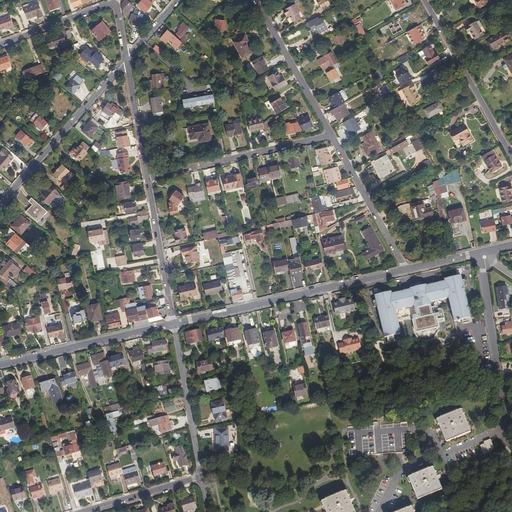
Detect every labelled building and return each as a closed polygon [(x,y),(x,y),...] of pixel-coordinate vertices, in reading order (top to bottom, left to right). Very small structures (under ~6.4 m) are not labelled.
[(46,0),(45,0),(50,11),(60,8),(57,0),(46,0)] [(145,12),(156,1),(154,0),(143,0),(138,5),(145,12)] [(389,0),(396,10),(405,5),(402,1),(401,0),(389,0)] [(473,0),(474,1),(476,0),(480,8),(491,2),(489,0),(473,0)] [(127,13),(133,5),(131,2),(126,7),(124,10),(127,13)] [(37,15),(37,16),(42,14),(38,3),(24,8),(27,18),(37,15)] [(286,16),(287,15),(288,14),(290,18),(292,21),(300,17),(298,14),(299,13),(294,4),(285,9),(286,10),(283,12),(286,16)] [(135,15),(132,14),(129,21),(133,22),(133,24),(140,27),(143,18),(135,15)] [(0,25),(2,30),(5,28),(8,27),(9,29),(13,27),(9,16),(0,19),(0,25)] [(319,16),(307,22),(308,23),(306,24),(308,28),(310,26),(313,32),(318,29),(315,24),(321,20),(319,16)] [(354,26),(360,37),(365,34),(359,24),(361,22),(359,19),(352,22),(354,26)] [(225,29),(226,21),(216,20),(215,28),(225,29)] [(402,30),(396,20),(379,29),(382,33),(389,29),(393,35),(402,30)] [(111,32),(103,22),(92,31),(100,41),(111,32)] [(483,35),(476,22),(466,27),(468,32),(470,31),(475,40),(483,35)] [(180,31),(175,36),(177,38),(178,38),(185,44),(190,39),(184,34),(186,32),(189,34),(192,31),(185,24),(182,27),(182,26),(178,30),(180,31)] [(175,36),(169,30),(162,39),(166,43),(170,39),(174,43),(173,45),(177,49),(183,43),(177,38),(175,36)] [(507,36),(504,30),(488,39),(493,48),(504,43),(504,44),(510,40),(508,36),(507,36)] [(333,38),(336,43),(344,39),(341,33),(333,38)] [(67,46),(63,34),(47,41),(49,48),(59,44),(60,49),(67,46)] [(248,41),(245,36),(233,42),(242,58),(251,53),(245,43),(248,41)] [(156,45),(154,48),(160,54),(162,50),(156,45)] [(429,66),(441,59),(437,53),(434,54),(430,46),(422,50),(427,58),(425,59),(429,66)] [(107,57),(103,53),(101,55),(98,52),(91,60),(98,67),(107,57)] [(318,61),(323,70),(330,66),(330,68),(335,65),(337,64),(331,53),(318,61)] [(4,58),(0,59),(0,70),(12,66),(8,55),(4,57),(4,58)] [(508,69),(511,73),(511,72),(511,55),(504,60),(506,64),(503,66),(502,67),(504,70),(506,70),(508,69)] [(261,57),(252,61),(260,75),(269,70),(261,57)] [(45,72),(42,64),(25,71),(28,78),(45,72)] [(330,68),(324,71),(332,84),(340,80),(334,69),(336,68),(335,65),(330,68)] [(401,86),(412,80),(409,76),(408,76),(406,75),(403,68),(399,70),(400,71),(395,73),(398,78),(397,79),(401,86)] [(54,77),(58,81),(63,75),(58,71),(54,77)] [(269,77),(276,91),(287,85),(282,76),(281,77),(278,72),(269,77)] [(163,79),(162,73),(151,75),(152,80),(149,81),(150,89),(153,89),(161,88),(160,79),(163,79)] [(84,80),(78,75),(67,87),(74,93),(81,85),(80,84),(84,80)] [(411,85),(401,90),(410,105),(420,100),(414,89),(415,88),(413,84),(411,85)] [(24,95),(25,97),(26,98),(33,93),(30,90),(27,93),(24,95)] [(333,109),(343,104),(345,103),(342,99),(345,97),(341,91),(329,98),(331,101),(333,105),(332,105),(333,109)] [(69,99),(62,93),(52,104),(59,110),(69,99)] [(184,109),(215,103),(213,94),(199,96),(199,94),(192,96),(192,97),(183,99),(184,109)] [(286,107),(279,94),(269,100),(277,113),(286,107)] [(163,108),(161,96),(151,97),(153,110),(155,109),(156,112),(161,111),(161,108),(163,108)] [(443,110),(438,102),(424,111),(428,118),(443,110)] [(114,106),(112,105),(109,103),(104,111),(113,117),(111,121),(117,125),(119,123),(118,122),(125,111),(115,105),(114,106)] [(337,117),(339,120),(349,115),(343,104),(333,109),(330,111),(332,115),(333,114),(335,118),(337,117)] [(37,113),(30,120),(34,124),(41,130),(48,123),(41,116),(37,113)] [(298,122),(302,131),(314,126),(309,116),(298,121),(298,122)] [(251,132),(265,128),(264,123),(262,117),(248,121),(251,132)] [(99,122),(94,118),(83,131),(91,137),(101,125),(99,122)] [(360,130),(353,118),(344,123),(351,135),(360,130)] [(288,134),(302,131),(298,122),(287,125),(288,129),(286,130),(288,134)] [(242,133),(240,123),(226,126),(228,137),(232,136),(232,135),(242,133)] [(210,140),(208,124),(189,128),(191,139),(202,137),(203,141),(210,140)] [(472,140),(464,125),(451,132),(455,140),(458,138),(462,146),(472,140)] [(119,147),(131,145),(130,141),(129,142),(128,139),(127,130),(116,132),(119,147)] [(26,134),(22,131),(17,137),(26,146),(29,142),(31,143),(33,141),(27,135),(28,134),(27,133),(26,134)] [(381,150),(371,132),(362,137),(365,143),(362,145),(367,154),(373,151),(375,154),(381,150)] [(74,147),(70,152),(80,160),(88,151),(87,151),(90,147),(84,141),(79,147),(78,146),(76,148),(74,147)] [(96,141),(94,144),(94,145),(101,151),(102,146),(96,141)] [(389,150),(392,154),(402,149),(407,157),(416,152),(411,143),(408,145),(406,141),(400,144),(395,147),(389,150)] [(100,155),(101,151),(94,145),(91,149),(100,156),(100,155)] [(321,166),(331,164),(330,159),(329,159),(329,157),(328,153),(327,153),(325,148),(314,151),(315,156),(318,155),(321,166)] [(9,162),(10,162),(14,158),(4,149),(0,152),(0,153),(2,156),(0,158),(0,168),(3,171),(8,166),(7,166),(8,164),(8,163),(9,162)] [(132,171),(131,166),(130,166),(129,164),(128,157),(129,157),(128,151),(118,153),(119,158),(118,158),(120,168),(121,168),(122,173),(132,171)] [(491,174),(499,169),(496,164),(499,163),(495,156),(494,157),(492,151),(481,157),(491,174)] [(289,159),(290,164),(291,169),(292,172),(298,171),(297,167),(299,167),(297,157),(289,159)] [(372,163),(377,171),(379,170),(382,177),(393,171),(388,160),(385,162),(382,157),(372,163)] [(62,182),(70,171),(63,165),(60,168),(59,168),(56,171),(57,172),(54,175),(62,182)] [(279,165),(267,168),(270,177),(273,177),(274,179),(281,177),(279,165)] [(327,182),(327,184),(336,182),(339,181),(337,174),(339,174),(337,167),(326,170),(329,181),(327,182)] [(270,177),(267,168),(258,170),(261,182),(270,180),(270,177)] [(224,181),(226,190),(243,186),(240,174),(233,176),(234,178),(224,181)] [(258,187),(256,178),(247,180),(249,189),(258,187)] [(349,187),(347,179),(341,181),(339,181),(336,182),(338,190),(349,187)] [(219,180),(206,183),(209,192),(221,189),(219,180)] [(437,180),(434,182),(435,184),(429,187),(433,200),(441,196),(441,194),(439,186),(437,180)] [(129,187),(128,181),(113,184),(115,200),(130,198),(128,187),(129,187)] [(188,188),(190,199),(193,199),(193,202),(206,199),(203,183),(196,184),(196,186),(193,187),(188,188)] [(439,186),(441,194),(448,192),(446,184),(439,186)] [(49,205),(59,194),(50,186),(44,193),(43,193),(40,197),(49,205)] [(511,192),(511,187),(501,189),(504,204),(511,202),(511,192)] [(353,192),(353,188),(334,193),(335,198),(343,197),(343,196),(353,193),(353,194),(355,193),(354,191),(353,192)] [(170,212),(170,216),(179,214),(178,210),(178,205),(179,206),(185,197),(177,191),(171,200),(169,202),(170,212)] [(288,204),(302,200),(301,196),(299,197),(298,193),(286,196),(288,204)] [(47,212),(31,197),(28,201),(33,205),(27,212),(38,222),(47,212)] [(279,199),(281,205),(288,204),(286,197),(279,199)] [(309,202),(312,215),(315,214),(319,213),(321,213),(326,212),(325,208),(319,209),(317,200),(309,202)] [(137,211),(135,202),(125,203),(125,204),(123,205),(124,205),(121,206),(122,212),(125,212),(125,214),(137,211)] [(424,206),(412,209),(414,222),(432,218),(431,210),(426,211),(424,206)] [(467,221),(464,208),(449,212),(455,236),(466,234),(463,221),(467,221)] [(319,213),(315,214),(320,233),(326,229),(326,225),(325,225),(325,222),(334,220),(332,210),(326,212),(321,213),(322,215),(321,216),(323,225),(321,225),(319,213)] [(312,215),(306,216),(306,217),(293,220),(295,228),(297,228),(309,225),(314,224),(317,233),(320,233),(315,214),(312,215)] [(511,217),(511,218),(511,215),(501,217),(503,225),(511,223),(511,217)] [(22,234),(31,223),(23,216),(18,221),(18,220),(13,226),(22,234)] [(280,228),(293,225),(291,220),(279,223),(280,227),(280,228)] [(493,232),(497,231),(495,220),(482,223),(484,234),(491,233),(490,231),(493,231),(493,232)] [(26,242),(7,226),(4,230),(12,238),(8,243),(18,252),(26,242)] [(243,231),(243,233),(262,228),(264,236),(267,236),(264,226),(256,228),(243,231)] [(93,230),(89,231),(90,242),(99,240),(100,245),(106,244),(110,243),(109,237),(105,237),(104,230),(103,227),(98,228),(98,230),(93,230)] [(227,232),(218,234),(219,237),(231,234),(229,227),(225,227),(226,229),(227,232)] [(383,251),(370,227),(362,232),(371,249),(362,254),(366,260),(383,251)] [(188,241),(185,228),(175,231),(177,238),(175,238),(176,243),(188,241)] [(141,239),(140,229),(130,231),(132,241),(141,239)] [(264,240),(262,229),(245,233),(247,242),(253,240),(253,242),(264,240)] [(203,234),(204,240),(219,237),(218,234),(217,231),(203,234)] [(220,241),(221,246),(224,246),(240,242),(239,236),(220,241)] [(335,240),(322,243),(325,254),(330,253),(330,251),(338,249),(338,251),(342,250),(340,242),(343,242),(342,236),(335,238),(335,240)] [(142,243),(133,244),(135,256),(144,254),(142,243)] [(199,261),(196,246),(182,249),(183,255),(186,255),(188,264),(199,261)] [(119,266),(126,265),(124,255),(117,257),(119,266)] [(319,265),(323,264),(321,255),(304,259),(306,271),(313,269),(313,267),(320,265),(319,265)] [(289,264),(290,269),(291,275),(303,272),(300,256),(295,258),(296,263),(289,264)] [(273,263),(276,275),(281,274),(281,273),(286,272),(285,270),(290,269),(289,264),(288,259),(273,263)] [(5,268),(0,273),(0,274),(5,279),(7,276),(11,272),(14,275),(19,269),(12,263),(13,262),(11,260),(8,264),(5,268)] [(225,266),(232,295),(234,295),(234,299),(240,298),(240,300),(244,299),(244,297),(243,290),(238,291),(237,289),(235,289),(233,281),(236,277),(241,276),(239,268),(234,269),(233,264),(225,266)] [(39,275),(28,266),(24,270),(33,279),(39,275)] [(133,270),(121,272),(123,282),(130,281),(131,282),(135,281),(133,270)] [(455,321),(458,320),(461,320),(462,319),(469,318),(471,317),(464,286),(463,280),(462,275),(445,279),(446,281),(424,286),(424,285),(414,287),(415,288),(392,293),(392,291),(376,295),(377,300),(378,306),(386,337),(388,336),(394,335),(402,333),(396,309),(415,305),(417,315),(413,315),(417,332),(439,327),(439,323),(438,319),(439,319),(439,318),(445,317),(444,312),(438,313),(437,310),(433,311),(432,306),(451,301),(455,321)] [(7,276),(5,279),(8,282),(11,284),(12,285),(14,287),(16,289),(19,287),(20,287),(12,280),(11,280),(7,276)] [(66,278),(58,280),(60,291),(64,290),(64,289),(68,288),(69,289),(73,288),(74,286),(72,278),(66,279),(66,278)] [(223,291),(221,280),(204,284),(206,295),(223,291)] [(199,294),(196,283),(179,287),(182,301),(188,299),(188,297),(199,294)] [(152,295),(151,285),(143,287),(139,288),(140,296),(145,296),(145,300),(153,299),(152,295)] [(497,288),(498,297),(501,310),(506,309),(506,308),(508,308),(507,300),(507,299),(507,296),(509,295),(508,287),(497,288)] [(48,298),(41,299),(45,315),(47,315),(46,314),(51,313),(48,298)] [(346,300),(341,301),(334,303),(337,314),(356,310),(353,299),(346,300)] [(127,311),(129,323),(134,322),(148,319),(147,310),(150,309),(149,307),(146,308),(146,306),(137,308),(136,302),(131,303),(125,304),(127,311)] [(148,319),(150,324),(164,320),(165,319),(159,316),(156,303),(149,304),(149,307),(150,309),(147,310),(148,319)] [(103,319),(100,304),(88,306),(91,322),(103,319)] [(87,320),(85,309),(81,310),(81,311),(74,313),(73,316),(74,323),(87,320)] [(122,326),(119,313),(106,316),(109,329),(122,326)] [(332,331),(328,316),(315,319),(318,334),(332,331)] [(41,317),(36,318),(26,320),(28,332),(33,331),(34,333),(39,332),(38,330),(43,329),(41,317)] [(511,333),(511,322),(506,323),(506,326),(503,327),(504,334),(511,333)] [(23,334),(20,323),(4,326),(6,336),(14,334),(15,335),(23,334)] [(306,358),(315,356),(312,344),(308,344),(306,338),(310,337),(307,323),(299,325),(302,339),(301,339),(304,351),(306,351),(306,358)] [(63,325),(48,328),(50,338),(57,336),(59,336),(60,338),(66,336),(63,325)] [(224,338),(222,327),(219,327),(214,328),(211,329),(211,330),(207,331),(209,341),(224,338)] [(242,343),(238,329),(226,332),(229,346),(242,343)] [(260,346),(256,329),(245,331),(249,347),(252,346),(253,347),(260,346)] [(203,342),(200,330),(186,333),(188,345),(203,342)] [(296,341),(294,331),(283,334),(285,344),(296,341)] [(279,350),(275,332),(266,334),(269,349),(271,348),(271,351),(279,350)] [(359,338),(353,339),(350,340),(349,339),(344,340),(344,342),(338,344),(340,353),(361,348),(359,338)] [(167,350),(165,340),(151,343),(152,345),(147,346),(148,354),(153,353),(167,350)] [(145,360),(143,354),(142,355),(140,348),(136,349),(136,351),(134,351),(129,353),(131,358),(133,363),(145,360)] [(113,373),(109,361),(106,362),(104,353),(92,357),(95,366),(101,364),(102,367),(98,368),(100,377),(105,376),(106,378),(113,375),(113,373)] [(123,354),(108,359),(109,361),(113,373),(115,372),(114,368),(126,365),(123,354)] [(170,373),(168,360),(155,363),(157,375),(170,373)] [(212,370),(210,360),(197,363),(199,373),(212,370)] [(93,372),(90,363),(77,367),(80,376),(88,373),(92,388),(97,387),(93,372)] [(32,376),(31,373),(29,374),(30,377),(22,380),(25,391),(35,388),(31,377),(32,376)] [(62,386),(78,382),(75,373),(63,376),(64,378),(60,379),(62,386)] [(57,386),(55,378),(40,383),(42,391),(49,389),(53,404),(62,401),(58,388),(57,389),(56,387),(57,386)] [(221,388),(219,378),(205,381),(207,391),(221,388)] [(18,393),(15,382),(5,384),(9,396),(18,393)] [(296,397),(307,395),(305,385),(294,387),(296,397)] [(176,409),(173,401),(167,403),(164,404),(167,412),(176,409)] [(227,419),(223,401),(212,403),(216,421),(227,419)] [(116,404),(118,411),(124,409),(123,406),(122,402),(116,404)] [(104,408),(106,415),(118,411),(116,404),(104,408)] [(446,441),(470,430),(462,410),(437,420),(446,441)] [(106,415),(107,421),(111,432),(116,431),(113,418),(120,415),(118,411),(106,415)] [(171,429),(167,416),(154,419),(149,421),(151,427),(159,425),(161,432),(171,429)] [(12,418),(0,421),(0,431),(15,427),(12,418)] [(347,430),(349,457),(379,455),(398,453),(410,453),(408,431),(408,424),(381,426),(381,422),(373,422),(374,427),(347,428),(347,430)] [(228,451),(227,429),(215,430),(216,451),(228,451)] [(62,451),(56,452),(57,457),(64,455),(65,454),(66,457),(71,455),(71,453),(75,452),(75,453),(80,451),(74,430),(69,432),(50,438),(52,441),(58,439),(68,436),(69,442),(62,444),(64,450),(62,451)] [(484,454),(484,455),(495,450),(490,439),(487,441),(488,442),(480,446),(482,449),(480,450),(482,454),(484,454)] [(133,461),(137,459),(133,445),(129,446),(133,461)] [(180,467),(188,464),(185,457),(184,457),(181,446),(175,448),(177,454),(172,455),(174,461),(178,460),(180,467)] [(126,447),(116,450),(118,457),(121,456),(120,453),(127,451),(126,447)] [(110,477),(123,473),(122,471),(120,463),(106,467),(110,477)] [(154,476),(166,473),(163,463),(151,466),(154,476)] [(123,473),(127,485),(140,481),(137,471),(136,467),(122,471),(123,473)] [(442,488),(433,468),(409,478),(418,499),(442,488)] [(90,483),(91,488),(104,484),(100,469),(87,473),(90,483)] [(34,470),(26,472),(30,487),(36,485),(34,478),(37,477),(34,470)] [(55,492),(58,491),(62,489),(59,478),(47,482),(50,493),(55,492)] [(84,497),(93,494),(91,488),(90,483),(73,488),(76,499),(82,497),(81,496),(84,496),(84,497)] [(44,494),(41,486),(30,489),(33,499),(38,498),(38,496),(44,494)] [(11,491),(14,501),(26,498),(23,488),(11,491)] [(327,511),(356,511),(348,492),(323,502),(327,511)] [(196,511),(199,511),(195,497),(181,501),(184,511),(196,511)] [(176,511),(174,503),(168,505),(168,506),(160,509),(161,511),(176,511)]
